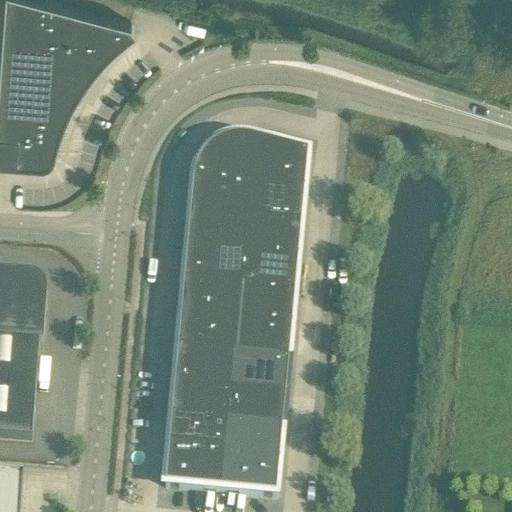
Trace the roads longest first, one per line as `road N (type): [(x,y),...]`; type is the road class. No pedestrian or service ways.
road 1 (tertiary): [(115,241),(129,154),(149,119),(209,72),(253,62),(303,66),(511,127)]
road 2 (unknown): [(157,511),(170,210),(179,180),(200,151),(222,141),(304,142)]
road 3 (unknown): [(330,143),(301,511)]
road 4 (tertiary): [(89,511),(115,241)]
